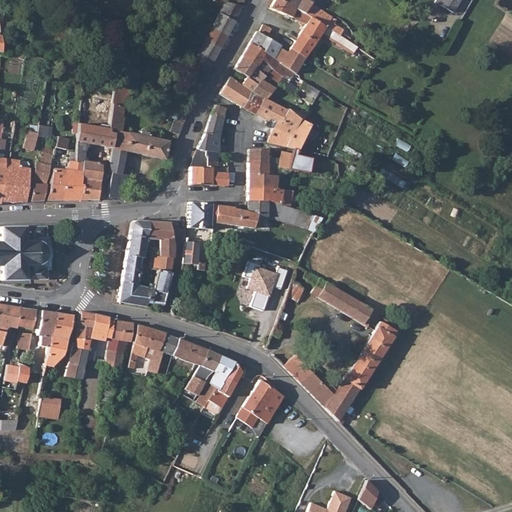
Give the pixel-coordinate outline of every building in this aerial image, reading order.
[(176,0),(176,7),(187,9),(188,0),(176,0)] [(272,0),(268,8),(297,21),(302,13),(276,0),(272,0)] [(305,0),(276,0),(302,13),(308,4),(309,2),(305,0)] [(435,0),(434,3),(451,13),(456,5),(447,0),(435,0)] [(224,2),(188,69),(204,76),(242,6),(224,2)] [(314,20),(320,11),(308,4),(302,13),(314,20)] [(331,26),(334,20),(320,11),(314,20),(332,32),(334,28),(331,26)] [(304,25),(293,41),(308,50),(319,34),(334,44),(339,37),(332,32),(314,20),(302,13),(297,21),(304,25)] [(305,64),(301,62),(303,58),(289,49),(286,52),(277,47),(278,45),(265,37),(269,28),(262,24),(257,33),(254,31),(247,43),(276,62),(293,73),(296,69),(300,71),(305,64)] [(293,41),(289,49),(303,58),(308,50),(293,41)] [(258,61),(271,69),(276,62),(247,43),(240,56),(253,64),(255,65),(258,61)] [(240,56),(232,68),(245,76),(253,64),(240,56)] [(253,64),(245,76),(256,83),(259,79),(263,81),(271,69),(258,61),(255,65),(253,64)] [(183,79),(182,81),(179,88),(180,88),(194,94),(204,76),(188,69),(183,79)] [(111,149),(108,173),(110,173),(107,198),(124,200),(128,176),(120,174),(125,151),(163,160),(167,143),(121,132),(123,119),(123,118),(124,107),(127,108),(131,77),(115,74),(108,125),(108,129),(114,130),(111,149)] [(217,93),(241,107),(256,83),(245,76),(240,84),(227,76),(217,93)] [(179,88),(182,81),(177,79),(173,86),(179,88)] [(263,98),(265,100),(273,88),(263,81),(259,79),(256,83),(241,107),(253,114),(263,98)] [(191,101),(194,94),(180,88),(177,95),(191,101)] [(267,118),(274,121),(270,129),(291,134),(299,119),(285,109),(276,105),(267,118)] [(214,106),(210,115),(222,118),(225,109),(214,106)] [(179,135),(188,109),(181,107),(178,115),(174,117),(174,120),(173,120),(169,131),(179,135)] [(222,118),(210,115),(208,121),(205,130),(201,139),(197,147),(195,150),(217,156),(217,152),(217,147),(218,138),(222,118)] [(296,149),(300,141),(308,125),(302,121),(299,119),(291,134),(270,129),(267,142),(296,149)] [(0,137),(2,137),(12,139),(15,124),(3,122),(0,137)] [(78,123),(75,142),(111,149),(114,130),(108,129),(108,125),(104,124),(103,128),(78,123)] [(37,134),(36,137),(45,138),(50,139),(51,128),(38,125),(37,134)] [(36,137),(37,134),(27,131),(22,147),(33,151),(36,137)] [(67,141),(56,137),(55,140),(52,155),(63,158),(67,141)] [(226,158),(225,147),(217,147),(217,152),(217,156),(217,158),(226,158)] [(265,165),(265,157),(265,148),(246,149),(246,163),(264,164),(265,165)] [(217,158),(217,156),(195,150),(189,168),(210,168),(210,162),(217,162),(217,158)] [(70,151),(68,170),(64,170),(61,201),(77,200),(81,178),(80,177),(82,162),(74,160),(74,151),(70,151)] [(95,200),(99,180),(100,165),(83,162),(84,151),(74,151),(74,160),(82,162),(80,177),(81,178),(77,200),(95,200)] [(268,157),(265,157),(265,165),(282,168),(307,172),(309,158),(294,154),(280,151),(279,158),(268,157)] [(42,153),(39,164),(49,166),(52,155),(42,153)] [(9,160),(4,159),(0,188),(0,201),(5,203),(13,203),(20,203),(24,202),(28,162),(9,160)] [(226,186),(228,169),(218,168),(217,162),(210,162),(210,168),(211,186),(226,186)] [(46,181),(49,166),(39,164),(35,163),(33,178),(46,181)] [(275,175),(281,176),(282,168),(265,165),(264,164),(246,163),(246,174),(275,175)] [(44,201),(61,201),(64,170),(51,168),(44,201)] [(189,185),(211,186),(210,168),(189,168),(189,185)] [(272,190),(275,175),(246,174),(246,190),(272,190)] [(29,202),(41,201),(45,185),(32,185),(29,202)] [(284,206),(287,207),(291,191),(272,190),(246,190),(246,200),(265,201),(275,203),(284,206)] [(233,211),(233,209),(208,206),(208,204),(187,203),(185,228),(207,230),(207,220),(212,220),(212,223),(252,229),(253,224),(261,226),(264,217),(292,225),(298,211),(287,207),(284,206),(275,203),(265,201),(246,200),(246,211),(233,211)] [(320,206),(311,203),(307,214),(313,216),(317,217),(320,206)] [(151,239),(154,239),(157,240),(158,255),(154,254),(151,254),(147,269),(155,271),(170,274),(171,271),(172,260),(173,249),(168,223),(134,221),(133,221),(131,223),(130,225),(128,236),(151,239)] [(45,237),(45,227),(0,226),(0,280),(45,280),(45,270),(50,269),(50,237),(45,237)] [(128,236),(125,256),(141,259),(142,252),(151,254),(151,239),(128,236)] [(184,242),(181,264),(195,267),(199,245),(184,242)] [(245,247),(237,245),(228,269),(237,270),(245,247)] [(144,259),(141,259),(125,256),(120,282),(134,286),(135,284),(142,286),(147,269),(143,268),(144,259)] [(258,265),(246,261),(241,276),(247,278),(243,288),(252,292),(247,306),(260,311),(269,285),(278,288),(284,270),(275,267),(273,273),(257,267),(258,265)] [(155,271),(151,287),(165,290),(170,274),(155,271)] [(351,298),(307,271),(303,278),(314,285),(310,292),(362,323),(370,309),(351,298)] [(141,303),(160,306),(164,294),(134,287),(134,286),(120,282),(116,302),(139,306),(141,303)] [(4,306),(0,322),(0,324),(3,326),(11,327),(14,328),(14,326),(18,308),(17,308),(15,310),(12,307),(4,306)] [(18,308),(14,326),(29,330),(34,310),(18,308)] [(29,353),(19,415),(36,417),(37,398),(35,397),(42,366),(53,313),(39,311),(33,336),(29,353)] [(71,347),(85,350),(92,314),(79,312),(71,347)] [(53,313),(42,366),(49,367),(59,354),(62,345),(70,316),(53,313)] [(102,339),(106,340),(111,321),(107,321),(107,318),(92,314),(85,350),(82,364),(88,365),(89,359),(91,360),(94,341),(101,342),(102,339)] [(397,327),(401,320),(395,317),(391,323),(397,327)] [(342,412),(395,330),(380,320),(332,394),(294,354),(283,365),(336,421),(342,412)] [(129,324),(111,321),(106,340),(116,341),(122,342),(127,342),(129,324)] [(155,374),(156,370),(161,353),(156,351),(163,335),(135,325),(125,368),(131,369),(135,356),(141,358),(144,348),(151,350),(145,371),(155,374)] [(272,326),(269,334),(277,337),(280,330),(272,326)] [(13,348),(15,349),(13,359),(15,359),(15,363),(24,368),(26,357),(25,353),(25,350),(26,346),(28,335),(17,333),(13,348)] [(163,335),(156,351),(161,353),(170,357),(177,340),(163,335)] [(103,351),(120,353),(122,342),(116,341),(106,340),(103,351)] [(170,357),(181,360),(188,344),(177,340),(170,357)] [(202,349),(188,344),(181,360),(195,366),(202,349)] [(71,347),(68,346),(62,376),(68,378),(67,382),(71,383),(71,384),(78,385),(82,364),(85,350),(71,347)] [(195,366),(197,367),(204,350),(202,349),(195,366)] [(219,357),(204,350),(197,367),(210,373),(219,357)] [(103,359),(102,368),(118,371),(120,353),(103,351),(103,359)] [(161,353),(156,370),(161,371),(164,361),(167,363),(170,357),(161,353)] [(212,374),(207,384),(214,388),(222,376),(232,363),(219,357),(210,373),(212,374)] [(102,368),(103,359),(100,358),(99,361),(96,360),(95,367),(102,368)] [(0,387),(11,390),(13,382),(21,384),(24,368),(15,363),(14,366),(4,364),(1,379),(0,385),(0,387)] [(234,383),(239,372),(232,363),(222,376),(234,383)] [(214,388),(206,401),(218,408),(219,409),(234,383),(222,376),(214,388)] [(190,377),(183,390),(195,396),(202,383),(190,377)] [(181,383),(171,379),(168,387),(172,389),(178,391),(181,383)] [(265,403),(274,390),(258,380),(250,393),(265,403)] [(207,384),(194,403),(202,407),(206,401),(214,388),(207,384)] [(108,402),(111,390),(99,388),(97,400),(108,402)] [(265,403),(250,393),(235,417),(249,426),(247,430),(257,436),(260,431),(269,415),(281,395),(274,390),(265,403)] [(56,420),(58,401),(37,398),(36,417),(56,420)] [(218,408),(206,401),(202,407),(201,408),(212,414),(215,413),(218,408)] [(0,421),(14,422),(16,410),(0,411),(0,421)] [(36,417),(19,415),(18,429),(34,431),(36,417)] [(180,451),(194,425),(185,420),(171,445),(180,451)] [(0,430),(13,430),(14,422),(0,421),(0,430)] [(0,456),(0,464),(5,466),(6,466),(8,458),(0,456)] [(365,480),(357,499),(368,508),(375,491),(365,480)] [(342,511),(349,497),(333,491),(325,510),(321,509),(322,507),(309,502),(305,511),(342,511)]
